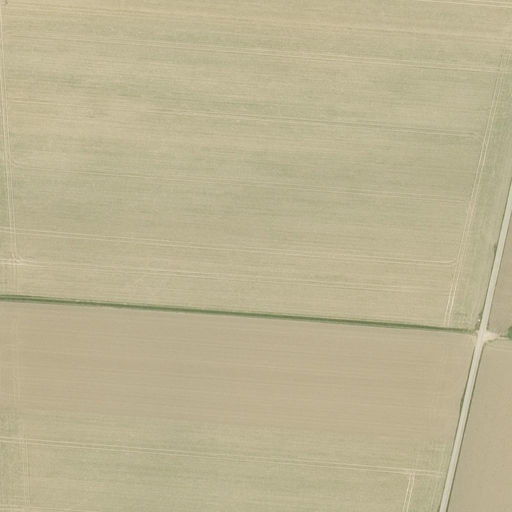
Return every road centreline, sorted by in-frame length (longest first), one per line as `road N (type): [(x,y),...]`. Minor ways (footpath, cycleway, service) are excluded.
road 1 (track): [(0,298),(480,332)]
road 2 (track): [(441,511),(511,191)]
